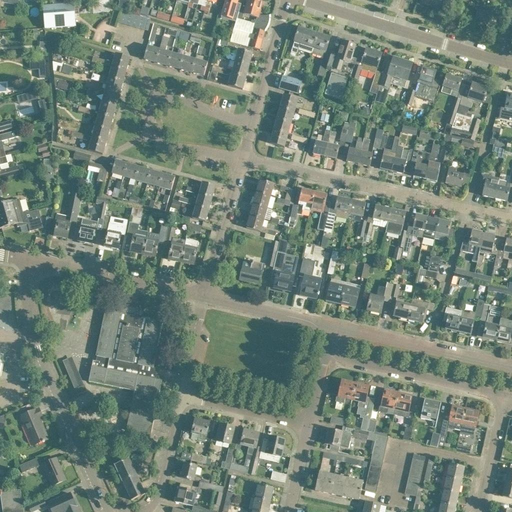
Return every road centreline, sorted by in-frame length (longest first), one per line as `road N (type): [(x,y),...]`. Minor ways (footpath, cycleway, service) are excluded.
road 1 (residential): [(511,221),(245,161)]
road 2 (residential): [(104,511),(35,355),(32,261)]
road 3 (residential): [(245,161),(165,147),(149,133),(149,115),(157,102),(178,100),(254,130)]
road 4 (residential): [(329,360),(504,397)]
road 5 (residential): [(511,367),(338,328)]
road 6 (residential): [(205,298),(32,261)]
road 7 (residential): [(205,298),(245,161)]
road 8 (unclassified): [(178,398),(312,426)]
road 9 (residential): [(338,328),(205,298)]
road 10 (residential): [(254,130),(287,0)]
road 11 (residential): [(178,398),(159,485),(140,511)]
